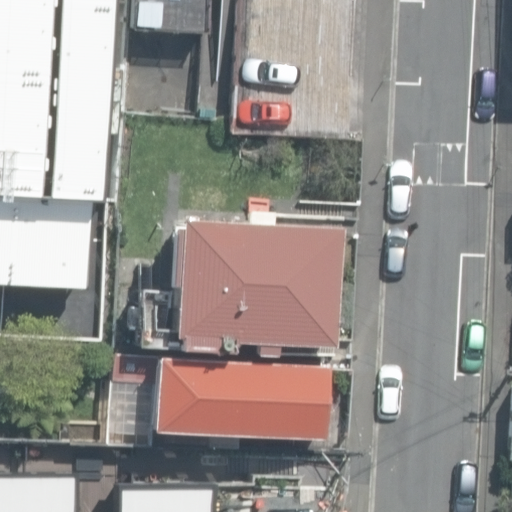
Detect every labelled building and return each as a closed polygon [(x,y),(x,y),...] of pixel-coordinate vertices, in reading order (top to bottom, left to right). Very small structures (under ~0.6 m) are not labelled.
[(0,0),(0,273),(90,277),(100,0),(0,0)] [(132,0),(132,28),(203,33),(205,0),(132,0)] [(170,354),(221,357),(222,340),(246,341),(245,351),(266,352),(267,341),(326,344),(332,227),(169,218),(168,227),(164,226),(162,284),(166,284),(164,333),(171,333),(170,354)] [(221,357),(170,354),(108,351),(107,377),(140,378),(138,420),(146,420),(146,428),(318,437),(322,362),(221,357)] [(0,511),(211,511),(212,473),(106,473),(106,511),(64,511),(64,461),(0,460),(0,511)]
